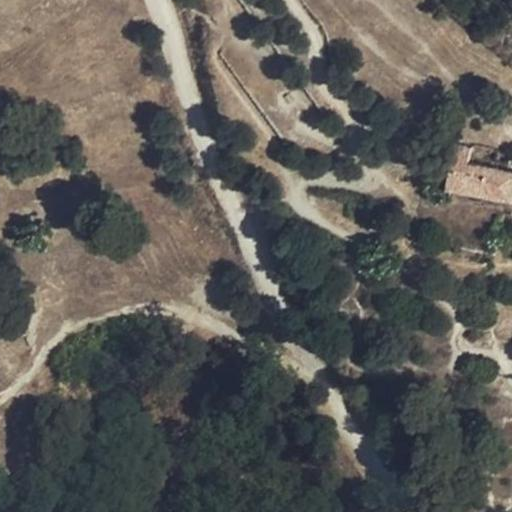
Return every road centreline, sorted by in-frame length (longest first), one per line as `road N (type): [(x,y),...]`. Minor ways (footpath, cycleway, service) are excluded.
road 1 (track): [(408,511),(272,295),(234,216),(161,0)]
road 2 (track): [(302,0),(338,86),(373,143),(372,168),(434,209),(488,223)]
